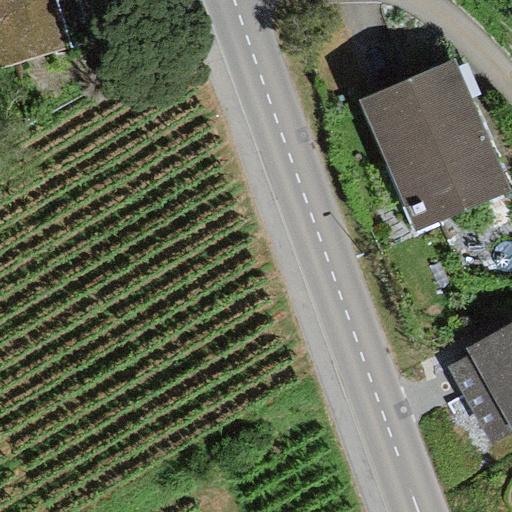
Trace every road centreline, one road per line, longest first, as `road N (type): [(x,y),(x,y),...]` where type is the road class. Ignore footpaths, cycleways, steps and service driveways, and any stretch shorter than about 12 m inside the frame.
road 1 (tertiary): [(418,511),(235,0)]
road 2 (residential): [(511,92),(422,0)]
